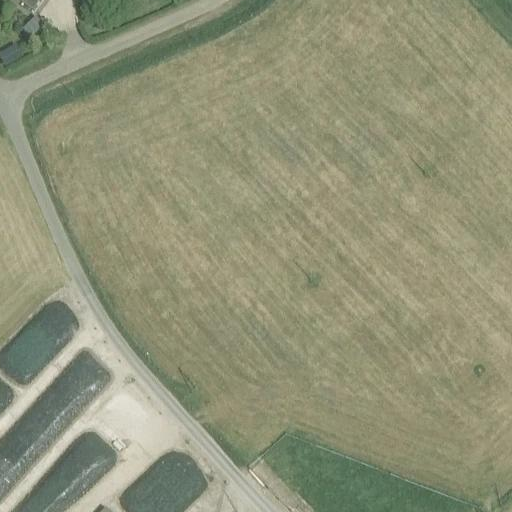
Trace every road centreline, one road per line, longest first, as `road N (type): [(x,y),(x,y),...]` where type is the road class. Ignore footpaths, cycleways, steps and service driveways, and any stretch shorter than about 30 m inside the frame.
road 1 (unclassified): [(281,511),(140,368),(80,259),(5,90)]
road 2 (unclassified): [(5,90),(197,0)]
